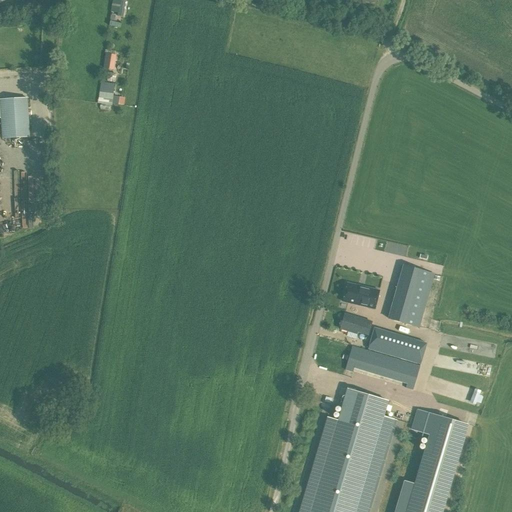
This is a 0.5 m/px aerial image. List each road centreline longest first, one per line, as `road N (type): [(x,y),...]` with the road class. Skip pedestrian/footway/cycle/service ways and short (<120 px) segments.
road 1 (unclassified): [(511,112),(407,57),(390,58),(376,72),(294,415)]
road 2 (track): [(226,0),(384,37)]
